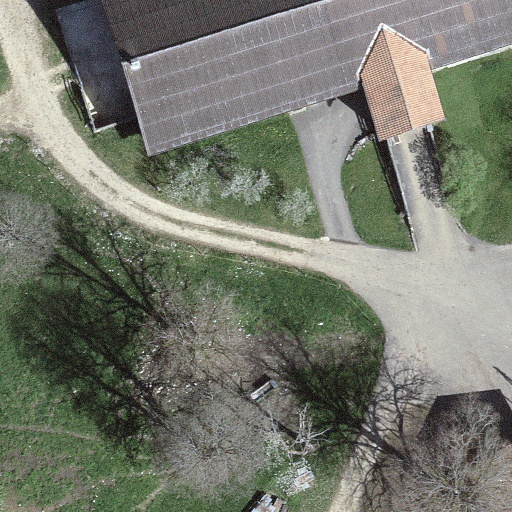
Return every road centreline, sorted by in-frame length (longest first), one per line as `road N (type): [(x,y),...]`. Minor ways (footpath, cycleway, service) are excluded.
road 1 (unclassified): [(511,330),(494,315),(255,277),(125,228),(41,95),(10,0)]
road 2 (track): [(362,511),(399,430),(494,315)]
